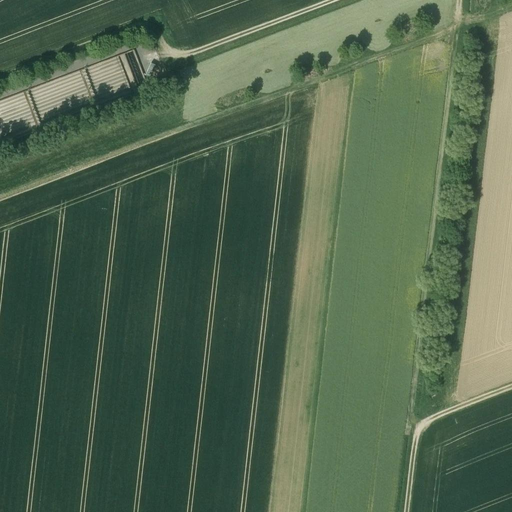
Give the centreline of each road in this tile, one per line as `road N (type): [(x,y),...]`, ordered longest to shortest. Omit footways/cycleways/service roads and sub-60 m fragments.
road 1 (track): [(412,427),(457,0)]
road 2 (track): [(0,81),(127,16),(181,57),(333,0)]
road 3 (track): [(511,8),(202,130)]
road 4 (track): [(511,389),(412,427),(402,511)]
